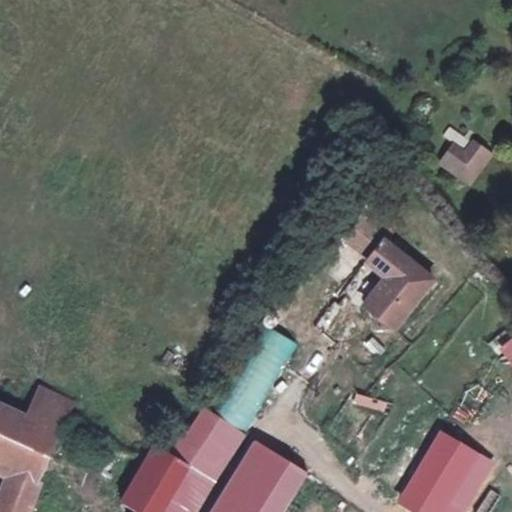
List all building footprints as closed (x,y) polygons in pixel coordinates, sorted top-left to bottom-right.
[(387,232),(359,213),(344,233),(369,253),(366,259),(385,274),(371,294),(376,329),(395,327),(433,274),(383,236),(387,232)] [(511,339),(496,353),(511,371),(511,339)] [(474,382),(441,432),(458,443),(491,393),(474,382)] [(76,400),(47,386),(35,416),(64,428),(76,400)] [(387,418),(391,404),(355,394),(351,408),(387,418)] [(35,416),(0,400),(0,466),(12,471),(41,484),(64,428),(35,416)] [(206,409),(177,456),(212,479),(240,433),(206,409)] [(177,456),(161,445),(154,455),(122,502),(136,511),(166,511),(178,495),(196,469),(177,456)] [(233,448),(214,496),(237,505),(256,457),(233,448)] [(212,479),(196,469),(178,495),(193,507),(212,479)] [(41,484),(12,471),(0,498),(0,511),(31,511),(43,485),(41,484)] [(416,511),(432,511),(408,492),(402,499),(416,511)]
